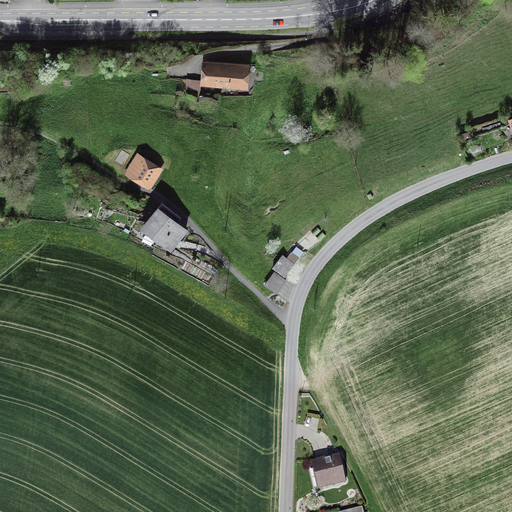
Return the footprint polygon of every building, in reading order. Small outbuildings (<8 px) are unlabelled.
[(251,76),(214,75),(214,89),(238,89),(238,92),(251,92),(251,76)] [(201,82),(187,81),(186,91),(200,92),(201,82)] [(150,185),(159,170),(136,156),(127,171),(150,185)] [(153,215),(143,227),(167,245),(173,237),(178,240),(186,230),(178,223),(181,219),(161,204),(153,215)] [(273,268),(284,276),(294,263),(283,255),(273,268)] [(285,280),(274,272),(264,284),(276,293),(285,280)] [(315,462),(321,487),(344,481),(338,457),(315,462)]
